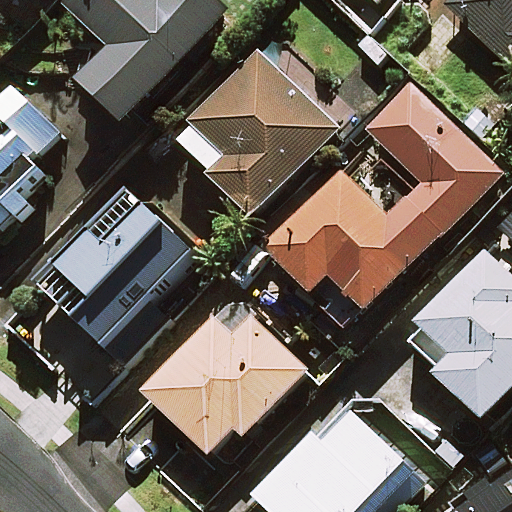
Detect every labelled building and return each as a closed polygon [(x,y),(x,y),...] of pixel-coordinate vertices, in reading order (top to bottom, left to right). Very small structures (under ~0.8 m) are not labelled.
[(79,0),(68,12),(113,53),(82,87),(128,131),(236,15),(219,0),(79,0)] [(511,0),(459,0),(449,11),(511,69),(511,0)] [(342,138),(264,62),(180,147),(258,224),(342,138)] [(0,240),(18,221),(23,226),(37,212),(27,203),(49,180),(34,166),(62,138),(14,92),(0,106),(0,121),(7,127),(0,134),(0,240)] [(331,165),(262,237),(279,253),(273,260),(319,304),(336,285),(372,319),(506,180),(461,136),(456,142),(407,95),(370,135),(428,190),(394,225),(347,180),(331,165)] [(203,262),(135,199),(47,295),(129,371),(170,326),(156,313),(203,262)] [(511,278),(491,260),(413,348),(445,376),(439,383),(490,428),(511,403),(511,278)] [(150,399),(216,464),(242,437),(249,443),(312,378),(240,307),(150,399)] [(379,450),(349,421),(268,505),(275,511),(402,511),(422,492),(408,478),(408,477),(411,474),(412,471),(413,468),(414,464),(414,461),(413,457),(411,454),(410,451),(407,449),(404,446),(401,445),(398,444),(394,443),(391,443),(388,444),(384,445),(381,447),(379,450)] [(511,511),(511,477),(465,511),(511,511)]
